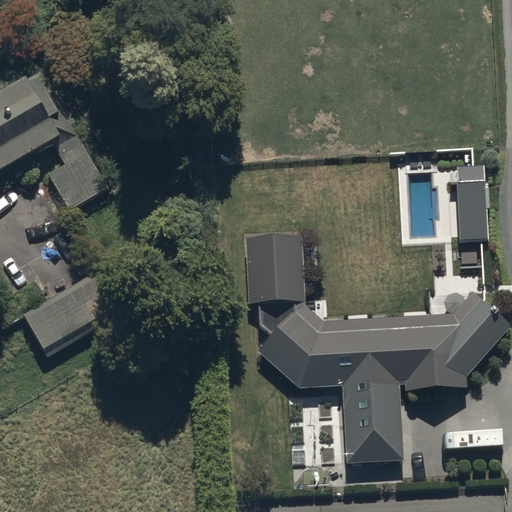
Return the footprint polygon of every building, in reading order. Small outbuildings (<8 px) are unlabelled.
[(0,107),(0,185),(59,152),(48,134),(58,128),(45,105),(35,111),(25,93),(0,107)] [(81,149),(59,160),(66,173),(50,181),(69,218),(106,198),(81,149)] [(304,310),(301,246),(247,249),(250,313),(304,310)] [(125,311),(102,277),(25,327),(48,362),(125,311)] [(299,397),(338,396),(345,396),(347,470),(403,468),(401,393),(467,393),(467,384),(510,335),(473,301),(456,322),(322,330),(306,314),(276,347),(259,360),(299,397)]
